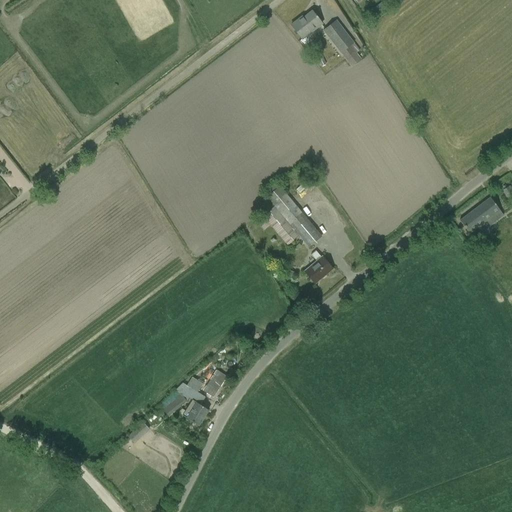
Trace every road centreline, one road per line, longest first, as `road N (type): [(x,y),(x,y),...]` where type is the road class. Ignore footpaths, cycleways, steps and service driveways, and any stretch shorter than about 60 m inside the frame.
road 1 (unclassified): [(173,511),(218,423),(259,366),(306,319),(511,161)]
road 2 (track): [(280,0),(0,216)]
road 3 (track): [(0,429),(78,468),(117,511)]
